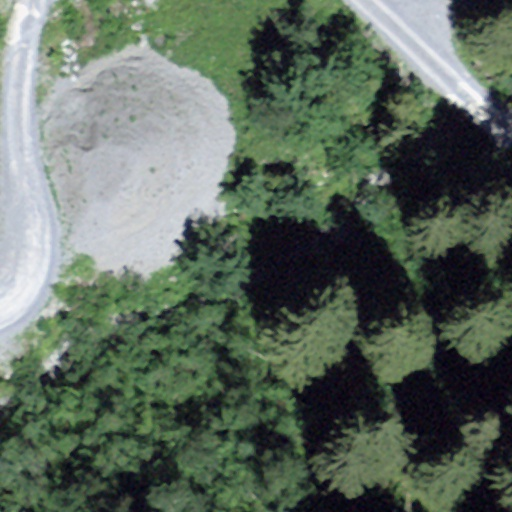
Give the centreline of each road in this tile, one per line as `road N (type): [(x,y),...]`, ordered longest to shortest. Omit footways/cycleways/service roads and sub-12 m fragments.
road 1 (track): [(35,0),(17,91),(30,260),(20,289),(0,306)]
road 2 (track): [(511,129),(357,0)]
